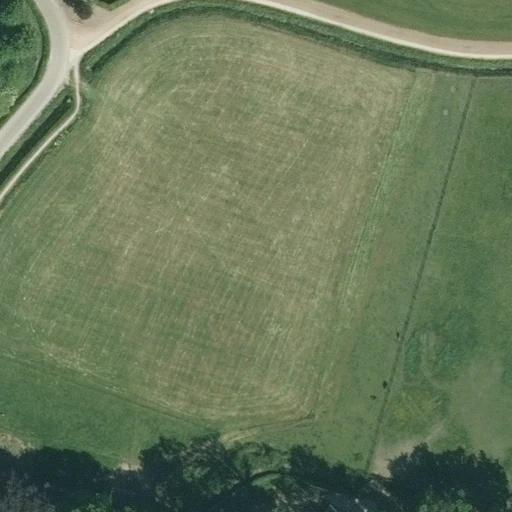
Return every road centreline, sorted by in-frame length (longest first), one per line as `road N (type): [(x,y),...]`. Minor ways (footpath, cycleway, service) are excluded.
road 1 (track): [(511,46),(466,46),(289,0)]
road 2 (unclassified): [(0,147),(60,69),(63,42),(45,0)]
